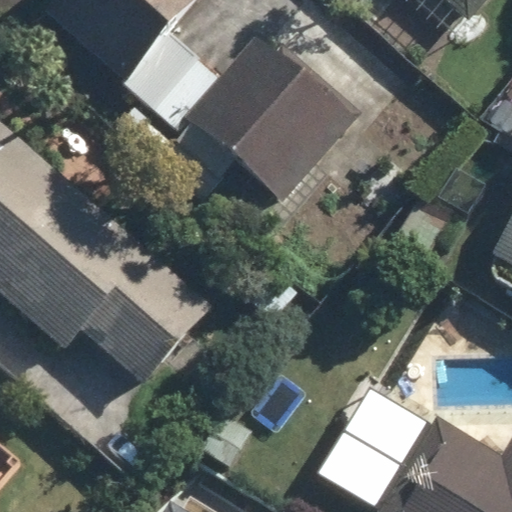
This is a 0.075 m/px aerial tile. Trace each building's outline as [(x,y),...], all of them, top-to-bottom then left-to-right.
[(195,0),(42,0),(32,14),(125,88),(195,0)] [(435,0),(468,29),(493,0),(435,0)] [(297,84),(249,46),(164,150),(212,189),(297,84)] [(0,131),(0,305),(63,363),(82,342),(137,392),(205,318),(0,131)] [(450,221),(415,200),(388,247),(423,268),(450,221)] [(511,209),(486,259),(511,272),(511,312),(511,313),(511,312),(511,209)] [(254,439),(220,416),(193,456),(227,479),(254,439)] [(511,511),(511,438),(497,464),(429,425),(378,511),(511,511)] [(0,485),(19,464),(0,447),(0,485)]
